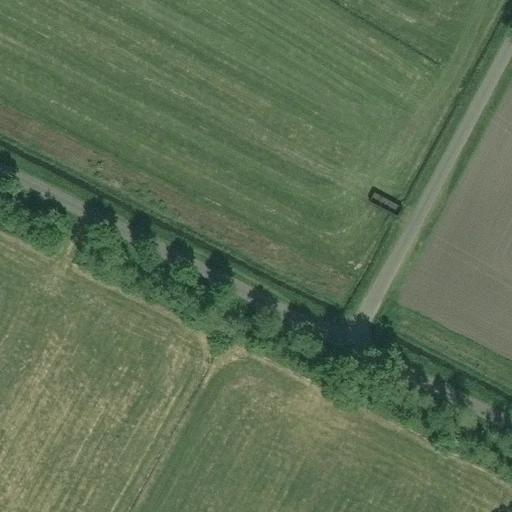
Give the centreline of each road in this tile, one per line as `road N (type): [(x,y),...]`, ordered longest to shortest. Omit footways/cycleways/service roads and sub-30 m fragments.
road 1 (unclassified): [(348,343),(0,169)]
road 2 (unclassified): [(348,343),(511,39)]
road 3 (unclassified): [(511,424),(348,343)]
